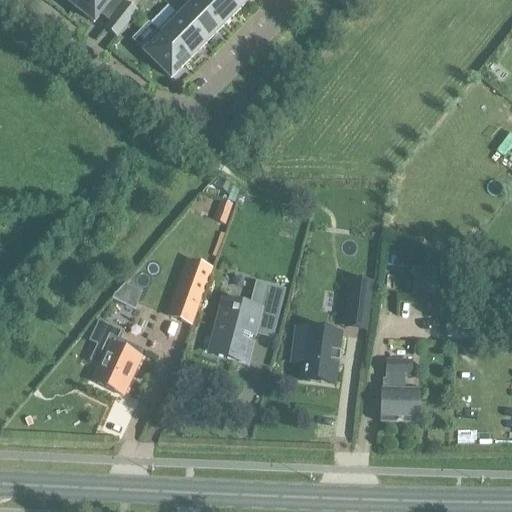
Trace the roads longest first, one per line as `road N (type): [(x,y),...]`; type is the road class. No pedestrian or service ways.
road 1 (primary): [(0,483),(511,495)]
road 2 (residential): [(18,0),(172,121),(288,0)]
